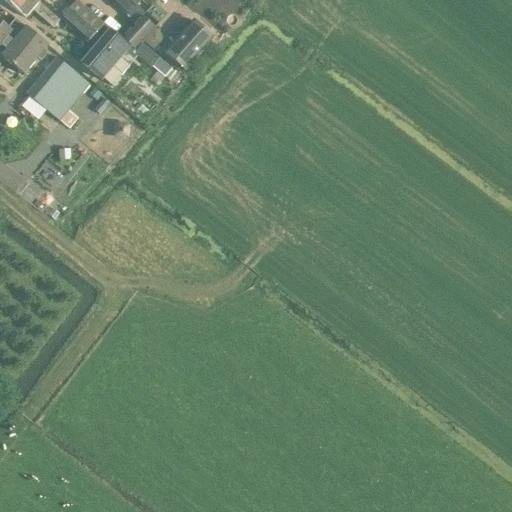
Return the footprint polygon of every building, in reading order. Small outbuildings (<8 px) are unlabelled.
[(54,27),(57,24),(59,21),(86,43),(100,26),(74,4),(60,21),(36,0),(2,0),(25,18),(33,9),(54,27)] [(36,0),(60,21),(74,4),(68,0),(58,0),(57,1),(55,0),(47,0),(47,1),(45,0),(36,0)] [(113,0),(129,13),(140,0),(113,0)] [(129,15),(134,22),(151,8),(145,1),(129,15)] [(123,37),(135,49),(155,28),(143,17),(123,37)] [(0,59),(2,57),(4,54),(7,51),(26,29),(16,21),(9,30),(0,22),(0,59)] [(185,73),(213,42),(192,23),(164,54),(185,73)] [(4,54),(2,57),(24,75),(47,46),(26,29),(7,51),(4,54)] [(106,29),(79,61),(82,64),(82,65),(101,81),(102,80),(111,87),(129,67),(120,59),(129,49),(106,29)] [(159,59),(142,45),(134,54),(150,69),(152,67),(159,59)] [(159,59),(152,67),(164,78),(171,70),(159,59)] [(58,122),(88,86),(57,60),(26,96),(58,122)] [(94,90),(89,95),(97,101),(101,96),(94,90)] [(115,125),(114,138),(127,139),(128,126),(115,125)] [(69,153),(59,154),(59,163),(69,162),(69,153)]
